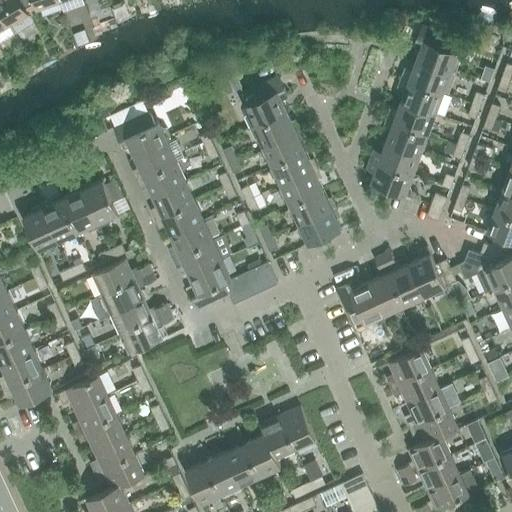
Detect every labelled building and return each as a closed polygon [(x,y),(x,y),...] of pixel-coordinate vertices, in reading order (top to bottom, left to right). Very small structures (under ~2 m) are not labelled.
[(0,0),(0,9),(9,24),(29,12),(22,0),(0,0)] [(33,0),(37,8),(60,0),(59,0),(33,0)] [(0,9),(0,29),(9,24),(0,9)] [(421,48),(417,60),(450,73),(456,70),(459,63),(456,57),(458,51),(455,50),(459,39),(422,25),(414,46),(421,48)] [(403,73),(401,77),(443,93),(450,73),(417,60),(412,72),(408,70),(403,73)] [(245,117),(250,127),(287,110),(281,99),(288,95),(279,75),(243,92),(248,103),(245,104),(247,110),(245,117)] [(511,78),(504,75),(499,87),(507,90),(511,78)] [(406,89),(402,100),(435,113),(443,93),(401,77),(399,82),(402,87),(406,89)] [(476,91),(472,103),(480,106),(485,94),(476,91)] [(388,113),(386,118),(428,133),(435,113),(402,100),(397,112),(393,110),(388,113)] [(468,115),(476,118),(480,106),(472,103),(468,115)] [(489,115),(497,118),(501,106),(493,103),(489,115)] [(130,145),(135,156),(169,140),(172,135),(168,128),(162,125),(159,120),(155,122),(150,110),(114,128),(123,148),(130,145)] [(261,140),(263,144),(263,145),(300,128),(298,124),(292,122),(287,110),(250,127),(255,137),(261,140)] [(489,115),(484,127),(492,130),(497,118),(489,115)] [(391,129),(387,141),(420,153),(428,133),(386,118),(384,122),(387,128),(391,129)] [(270,160),(272,164),(305,149),(300,138),(302,131),(300,128),(263,145),(263,144),(261,151),(264,157),(270,160)] [(201,136),(206,147),(214,143),(209,132),(201,136)] [(457,144),(466,147),(470,135),(462,132),(457,144)] [(134,175),(136,179),(178,160),(169,141),(169,140),(135,156),(141,167),(137,169),(134,175)] [(373,154),(371,158),(413,174),(420,153),(387,141),(382,153),(378,151),(373,154)] [(466,147),(457,144),(449,141),(445,152),(453,155),(453,156),(461,159),(466,147)] [(214,143),(206,147),(211,159),(219,155),(214,143)] [(473,155),(482,159),(486,147),(478,144),(473,155)] [(223,150),(228,161),(236,157),(231,146),(223,150)] [(279,179),(281,184),(318,167),(317,163),(310,161),(305,149),(272,164),(270,170),(270,171),(273,177),(279,179)] [(482,159),(473,155),(469,167),(477,170),(482,159)] [(236,157),(228,161),(233,173),(241,169),(236,157)] [(413,174),(371,158),(369,162),(372,168),(376,170),(371,182),(405,195),(413,174)] [(148,184),(153,195),(187,180),(178,160),(136,179),(138,184),(144,186),(148,184)] [(288,199),(290,203),(290,204),(323,189),(318,177),(320,171),(318,167),(281,184),(279,190),(279,191),(281,196),(288,199)] [(503,190),(511,193),(511,170),(510,169),(503,190)] [(219,175),(224,186),(232,183),(227,171),(219,175)] [(442,185),(450,188),(455,176),(446,173),(442,185)] [(85,183),(81,185),(100,226),(111,221),(113,215),(118,212),(104,179),(91,185),(85,183)] [(152,214),(154,219),(196,199),(187,180),(153,195),(159,207),(155,208),(152,214)] [(232,183),(224,186),(229,198),(237,194),(232,183)] [(458,196),(466,199),(471,187),(463,184),(458,196)] [(75,193),(63,198),(78,231),(79,231),(83,229),(89,231),(100,226),(81,185),(77,186),(75,193)] [(241,188),(246,200),(254,196),(249,185),(241,188)] [(297,219),(299,223),(336,206),(335,202),(328,200),(323,189),(290,204),(290,203),(288,210),(290,216),(297,219)] [(496,210),(511,216),(511,193),(503,190),(496,210)] [(435,192),(427,216),(439,220),(447,197),(435,192)] [(254,196),(246,200),(252,211),(260,208),(254,196)] [(466,199),(458,196),(454,208),(462,211),(466,199)] [(45,201),(42,203),(59,240),(63,238),(69,240),(76,237),(79,231),(78,231),(63,198),(52,203),(45,201)] [(166,223),(172,234),(205,219),(196,199),(154,219),(157,223),(162,225),(166,223)] [(59,240),(42,203),(38,204),(35,211),(23,216),(38,249),(43,247),(50,249),(57,246),(59,240)] [(299,223),(297,229),(300,236),(306,238),(309,244),(341,229),(336,217),(338,210),(336,206),(299,223)] [(237,214),(242,226),(250,222),(245,210),(237,214)] [(488,231),(495,234),(511,240),(511,216),(496,210),(488,231)] [(171,253),(173,258),(214,239),(205,219),(172,234),(177,246),(173,248),(171,253)] [(250,222),(242,226),(247,237),(255,233),(250,222)] [(259,228),(265,239),(273,236),(267,224),(259,228)] [(511,252),(511,240),(495,234),(491,245),(511,252)] [(273,236),(265,239),(270,251),(278,247),(273,236)] [(185,263),(190,274),(223,258),(214,239),(173,258),(175,262),(181,264),(185,263)] [(484,242),(480,253),(499,261),(511,254),(511,252),(491,245),(484,242)] [(110,249),(114,257),(125,252),(122,244),(110,249)] [(421,257),(410,262),(425,295),(426,294),(430,293),(436,295),(443,292),(445,285),(457,280),(446,258),(435,263),(431,252),(427,246),(418,250),(421,257)] [(114,257),(110,249),(99,254),(102,262),(114,257)] [(511,254),(499,261),(480,253),(469,249),(465,261),(460,263),(466,278),(477,273),(486,292),(495,288),(511,279),(511,254)] [(391,250),(383,254),(406,304),(410,302),(416,304),(423,301),(425,295),(410,262),(398,267),(391,250)] [(383,275),(371,280),(386,313),(390,311),(397,313),(404,310),(406,304),(383,254),(375,258),(383,275)] [(93,273),(102,294),(152,271),(148,263),(131,271),(125,258),(93,273)] [(223,258),(190,274),(195,285),(187,289),(191,298),(196,309),(229,293),(224,283),(232,279),(232,278),(223,258)] [(278,283),(268,261),(257,266),(267,288),(278,283)] [(29,266),(35,277),(43,274),(37,262),(29,266)] [(71,267),(75,275),(86,270),(83,262),(71,267)] [(267,288),(257,266),(246,271),(256,293),(267,288)] [(75,275),(71,267),(59,272),(63,280),(75,275)] [(102,294),(111,314),(144,299),(139,287),(156,279),(152,271),(102,294)] [(256,293),(246,271),(235,277),(245,298),(256,293)] [(35,277),(40,289),(48,285),(43,274),(35,277)] [(245,298),(235,277),(232,278),(232,279),(224,283),(229,293),(234,304),(245,298)] [(386,313),(371,280),(360,285),(356,278),(336,288),(353,324),(364,319),(365,322),(371,320),(377,322),(384,319),(386,313)] [(511,279),(495,288),(504,307),(511,303),(511,279)] [(0,317),(17,310),(8,290),(0,293),(0,317)] [(458,295),(461,302),(469,299),(465,292),(458,295)] [(111,314),(120,333),(170,310),(166,302),(149,310),(144,299),(111,314)] [(47,305),(53,317),(61,313),(55,302),(47,305)] [(0,341),(26,329),(17,310),(0,317),(0,341)] [(170,310),(120,333),(130,354),(162,339),(157,326),(174,318),(170,310)] [(61,313),(53,317),(58,328),(66,325),(61,313)] [(0,360),(2,364),(35,349),(26,329),(0,341),(0,360)] [(461,340),(466,351),(474,348),(469,336),(461,340)] [(65,345),(71,356),(79,352),(73,341),(65,345)] [(388,382),(390,386),(431,368),(422,347),(389,362),(395,374),(391,376),(388,382)] [(474,348),(466,351),(471,363),(479,359),(474,348)] [(35,349),(2,364),(7,376),(3,377),(1,383),(3,388),(44,369),(35,349)] [(79,352),(71,356),(76,368),(84,364),(79,352)] [(133,369),(138,380),(146,376),(141,365),(133,369)] [(402,391),(408,402),(440,388),(431,368),(390,386),(392,391),(398,393),(402,391)] [(44,369),(3,388),(5,392),(11,394),(15,392),(20,405),(53,389),(44,369)] [(70,398),(75,409),(108,394),(98,374),(58,393),(60,398),(66,400),(70,398)] [(146,376),(138,380),(143,391),(151,388),(146,376)] [(479,379),(484,391),(492,387),(487,376),(479,379)] [(492,387),(484,391),(489,402),(497,398),(492,387)] [(407,421),(409,425),(449,407),(440,388),(408,402),(413,413),(409,415),(407,421)] [(74,428),(76,433),(117,414),(108,394),(75,409),(81,421),(77,423),(74,428)] [(151,407),(156,419),(164,415),(159,404),(151,407)] [(280,414),(295,447),(316,438),(301,405),(280,414)] [(420,430),(425,440),(426,441),(442,434),(442,435),(459,428),(449,407),(409,425),(411,430),(417,432),(420,430)] [(88,437),(93,449),(126,433),(117,414),(76,433),(78,437),(84,439),(88,437)] [(259,424),(264,433),(265,433),(276,456),(277,456),(295,447),(280,414),(259,424)] [(164,415),(156,419),(161,430),(169,427),(164,415)] [(135,453),(126,433),(94,450),(99,460),(95,462),(92,468),(95,472),(135,453)] [(264,433),(245,442),(260,475),(281,465),(277,456),(276,456),(265,433),(264,433)] [(397,469),(401,477),(451,454),(442,435),(442,434),(426,441),(425,440),(409,448),(414,461),(397,469)] [(245,442),(225,451),(241,484),(260,475),(245,442)] [(511,449),(500,455),(511,479),(511,486),(505,489),(510,499),(511,498),(511,449)] [(225,451),(206,460),(221,493),(241,484),(225,451)] [(135,453),(95,472),(97,476),(102,479),(106,477),(111,487),(112,488),(120,484),(121,485),(145,474),(135,453)] [(422,477),(427,488),(460,473),(451,454),(401,477),(405,485),(422,477)] [(176,464),(172,456),(161,461),(164,469),(176,464)] [(221,493),(206,460),(185,469),(200,502),(221,493)] [(460,473),(427,488),(433,500),(416,508),(417,511),(430,511),(480,489),(470,469),(460,473)] [(172,476),(177,487),(185,484),(180,472),(172,476)] [(341,483),(346,494),(368,484),(362,473),(341,483)] [(311,481),(314,489),(326,483),(322,475),(311,481)] [(314,489),(311,481),(292,489),(295,497),(314,489)] [(88,511),(110,511),(129,503),(121,485),(120,484),(112,488),(111,487),(87,498),(93,510),(89,511),(88,511)] [(177,487),(183,499),(191,495),(185,484),(177,487)] [(346,494),(351,505),(373,495),(368,484),(346,494)] [(283,493),(271,499),(275,507),(287,501),(283,493)] [(351,505),(353,511),(364,511),(378,506),(373,495),(351,505)] [(301,501),(304,509),(316,504),(312,496),(301,501)] [(260,504),(264,511),(275,507),(271,499),(260,504)] [(298,511),(304,509),(301,501),(290,506),(292,511),(298,511)] [(133,511),(129,503),(110,511),(133,511)]
